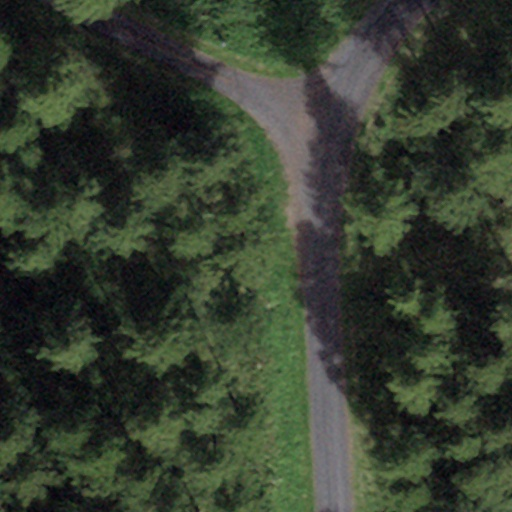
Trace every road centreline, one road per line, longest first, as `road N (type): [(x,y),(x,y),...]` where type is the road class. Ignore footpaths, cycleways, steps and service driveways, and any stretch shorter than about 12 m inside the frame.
road 1 (track): [(330,511),(305,243),(303,126),(408,0)]
road 2 (track): [(303,126),(230,74),(48,0)]
